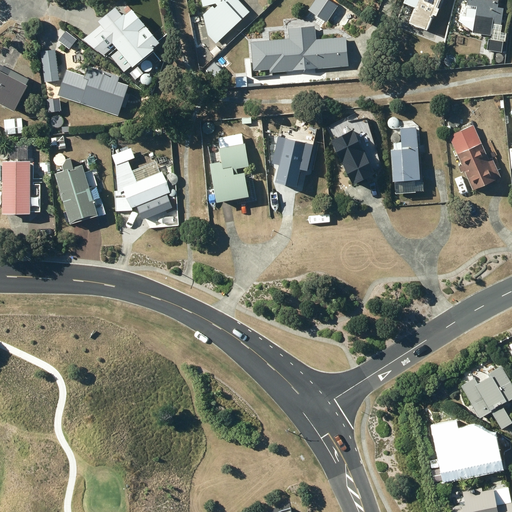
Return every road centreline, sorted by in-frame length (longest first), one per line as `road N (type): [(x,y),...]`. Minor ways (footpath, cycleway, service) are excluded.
road 1 (tertiary): [(0,276),(124,285),(182,304),(272,365),(312,412)]
road 2 (tertiary): [(312,412),(511,291)]
